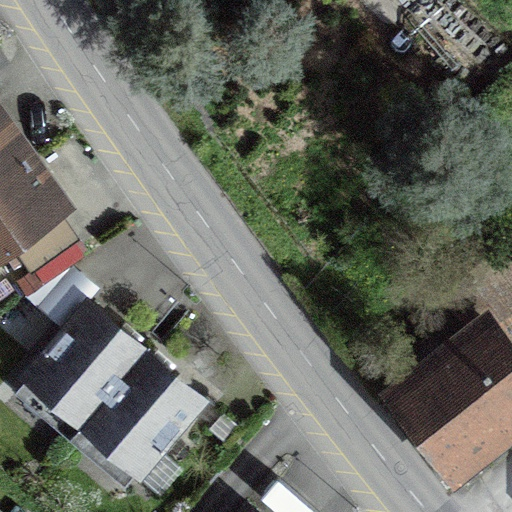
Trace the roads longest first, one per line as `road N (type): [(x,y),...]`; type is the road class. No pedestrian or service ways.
road 1 (residential): [(51,0),(319,378),(427,511)]
road 2 (unknown): [(319,378),(191,511)]
